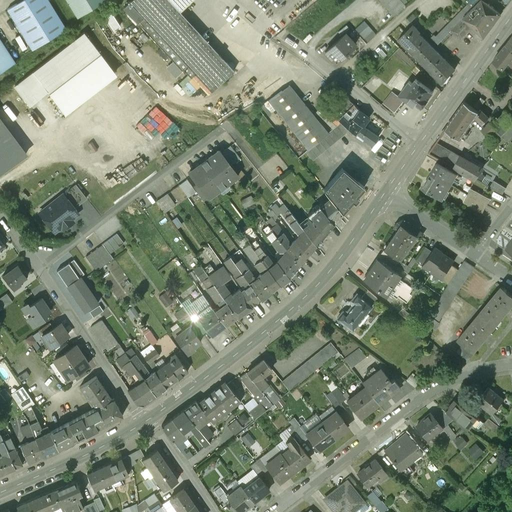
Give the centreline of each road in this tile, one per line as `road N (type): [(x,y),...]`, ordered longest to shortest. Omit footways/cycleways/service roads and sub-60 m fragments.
road 1 (tertiary): [(151,421),(313,288),(384,195)]
road 2 (residential): [(276,511),(413,401),(451,380),(511,364)]
road 3 (residential): [(143,426),(0,217)]
road 4 (tertiary): [(384,195),(511,19)]
road 5 (tertiary): [(0,490),(143,426)]
